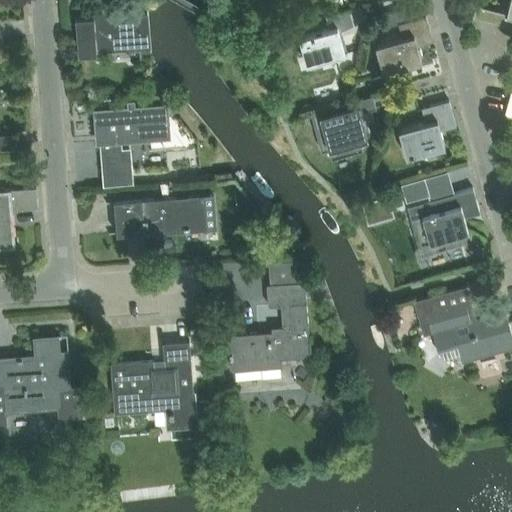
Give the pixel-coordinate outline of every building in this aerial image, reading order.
[(511,0),(509,0),(506,11),(505,11),(504,12),(476,4),(473,16),(511,26),(511,0)] [(415,36),(429,32),(430,33),(430,32),(426,15),(410,20),(406,8),(385,14),(388,26),(399,23),(402,37),(375,44),(383,71),(422,61),(415,36)] [(354,25),(350,11),(350,10),(326,16),(329,28),(299,36),(306,63),(345,53),(339,32),(354,25)] [(147,13),(146,13),(76,17),(78,56),(97,54),(97,50),(150,46),(147,13)] [(376,107),(373,95),(334,105),(310,112),(320,151),(368,137),(361,111),(376,107)] [(127,107),(95,110),(95,111),(96,122),(97,142),(101,141),(104,174),(131,172),(129,148),(123,149),(122,140),(128,139),(169,136),(167,104),(135,107),(134,99),(127,100),(127,107)] [(405,101),(408,109),(415,107),(413,99),(405,101)] [(438,121),(453,117),(453,118),(454,117),(449,100),(422,108),(426,121),(399,129),(406,156),(445,145),(438,121)] [(0,148),(17,147),(16,132),(0,133),(0,148)] [(424,177),(401,184),(406,201),(428,195),(429,195),(424,177)] [(0,189),(0,245),(13,245),(9,202),(37,199),(37,187),(15,189),(0,189)] [(478,205),(473,188),(407,206),(421,255),(466,242),(463,232),(468,230),(462,209),(478,205)] [(106,201),(108,233),(202,226),(199,194),(106,201)] [(388,195),(362,203),(366,217),(392,210),(388,195)] [(311,356),(306,280),(267,283),(269,306),(281,305),(283,329),(229,333),(231,366),(280,363),(280,359),(311,356)] [(462,361),(511,347),(511,335),(505,310),(476,318),(467,285),(414,299),(423,333),(433,331),(439,353),(446,357),(459,353),(462,361)] [(0,359),(0,421),(4,421),(4,413),(60,409),(60,417),(86,415),(84,387),(73,388),(70,350),(60,351),(59,336),(35,337),(37,357),(0,359)] [(113,364),(111,365),(115,413),(165,410),(167,428),(198,426),(196,389),(193,389),(189,342),(163,345),(165,371),(155,372),(154,361),(153,361),(153,363),(113,366),(113,364)] [(209,400),(200,400),(201,421),(210,420),(209,400)]
